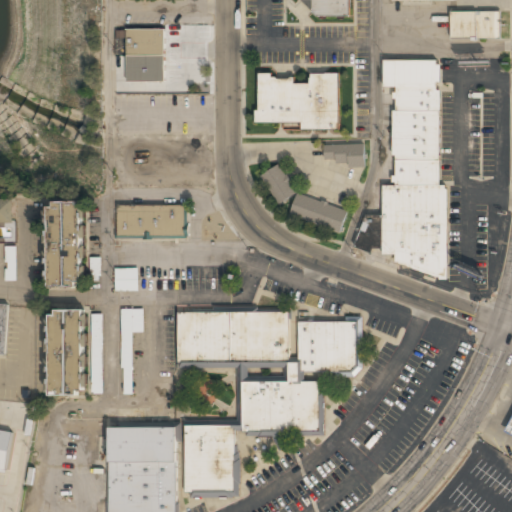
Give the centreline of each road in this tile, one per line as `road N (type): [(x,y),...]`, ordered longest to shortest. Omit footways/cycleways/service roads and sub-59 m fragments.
road 1 (tertiary): [(511,329),(316,259),(259,230),(232,186),(228,158),(228,0)]
road 2 (tertiary): [(511,319),(450,438),(385,511)]
